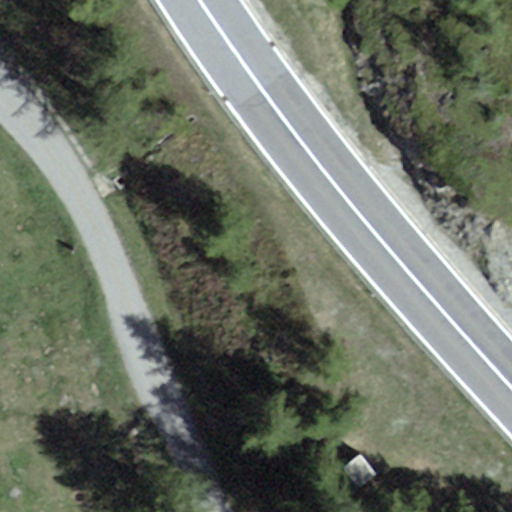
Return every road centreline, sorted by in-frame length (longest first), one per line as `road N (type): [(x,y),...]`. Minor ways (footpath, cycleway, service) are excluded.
road 1 (primary): [(204,0),(274,107),(511,381)]
road 2 (residential): [(0,86),(51,135),(115,248),(221,511)]
